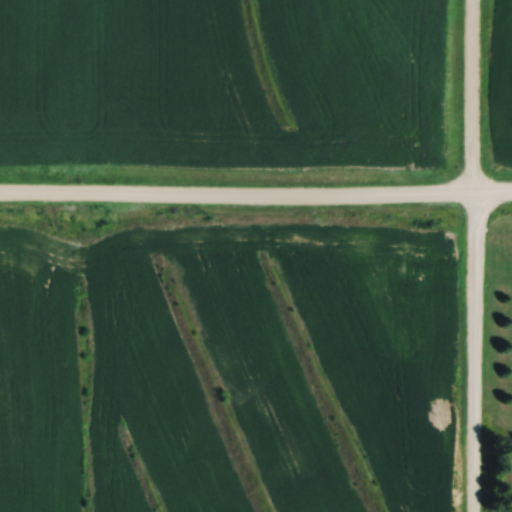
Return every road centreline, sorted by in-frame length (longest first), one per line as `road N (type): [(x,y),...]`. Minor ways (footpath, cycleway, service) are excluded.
road 1 (residential): [(0,199),(473,195)]
road 2 (tertiary): [(473,511),(473,195)]
road 3 (residential): [(473,195),(471,0)]
